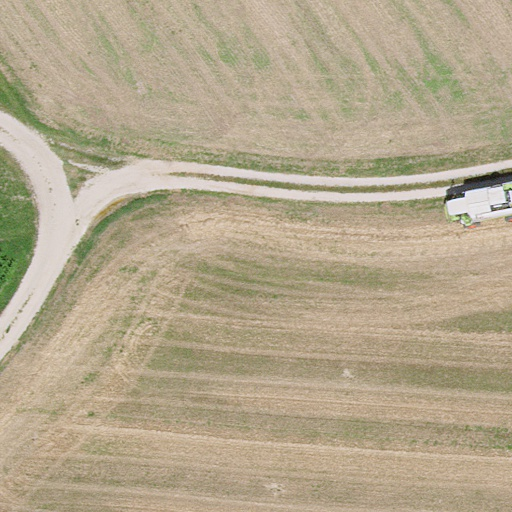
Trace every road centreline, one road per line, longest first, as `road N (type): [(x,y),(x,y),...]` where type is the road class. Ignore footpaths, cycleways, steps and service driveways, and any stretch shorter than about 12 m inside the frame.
road 1 (track): [(53,171),(429,190),(511,175)]
road 2 (track): [(53,171),(50,234),(31,287),(0,331)]
